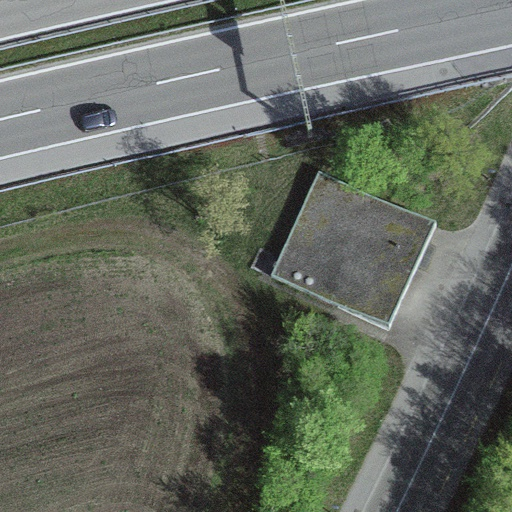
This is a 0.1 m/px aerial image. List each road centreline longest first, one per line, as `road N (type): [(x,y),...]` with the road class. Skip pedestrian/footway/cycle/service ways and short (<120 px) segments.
road 1 (motorway): [(0,125),(511,11)]
road 2 (track): [(214,511),(245,430),(225,307),(103,235),(0,259)]
road 3 (secondary): [(511,269),(392,511)]
